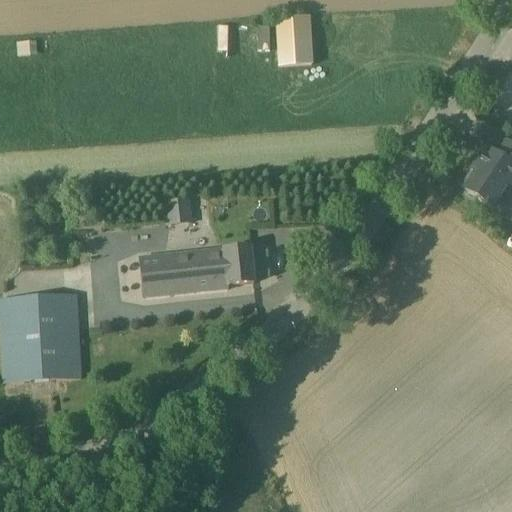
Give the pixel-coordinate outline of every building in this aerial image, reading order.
[(308,19),(276,21),(277,69),(311,67),(308,19)] [(511,188),(511,146),(506,143),(497,157),(485,149),(476,165),(480,167),(478,170),(473,177),(468,176),(463,183),(466,187),(464,191),(494,211),(508,188),(511,190),(511,188)] [(95,197),(80,197),(80,206),(96,206),(95,197)] [(189,224),(188,201),(165,202),(167,225),(189,224)] [(250,249),(120,262),(124,301),(228,291),(228,288),(254,285),(250,249)] [(76,297),(0,301),(0,326),(3,386),(81,381),(76,297)]
